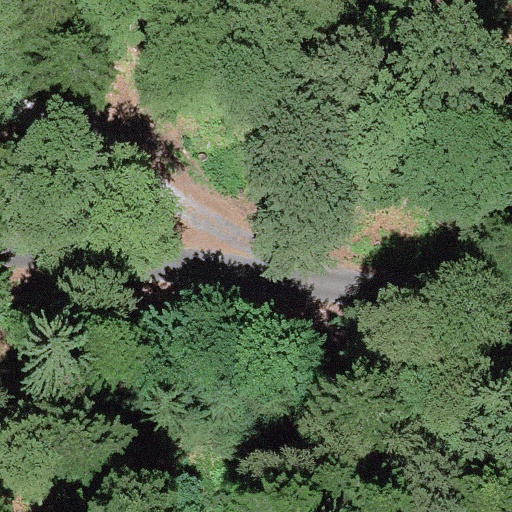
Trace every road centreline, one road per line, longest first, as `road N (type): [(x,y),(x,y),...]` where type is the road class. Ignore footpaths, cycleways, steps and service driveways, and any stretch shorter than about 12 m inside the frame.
road 1 (unclassified): [(0,256),(511,325)]
road 2 (track): [(405,311),(350,293),(0,109)]
